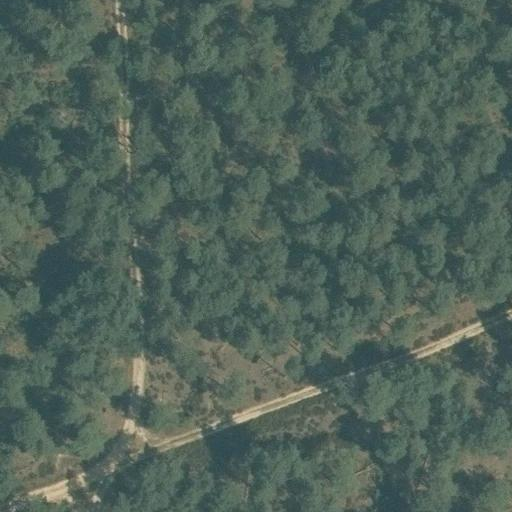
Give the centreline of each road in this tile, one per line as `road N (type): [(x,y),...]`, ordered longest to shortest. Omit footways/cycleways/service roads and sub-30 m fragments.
road 1 (unknown): [(118,0),(136,325),(123,453)]
road 2 (track): [(511,313),(362,375),(123,453)]
road 3 (track): [(123,453),(0,506)]
